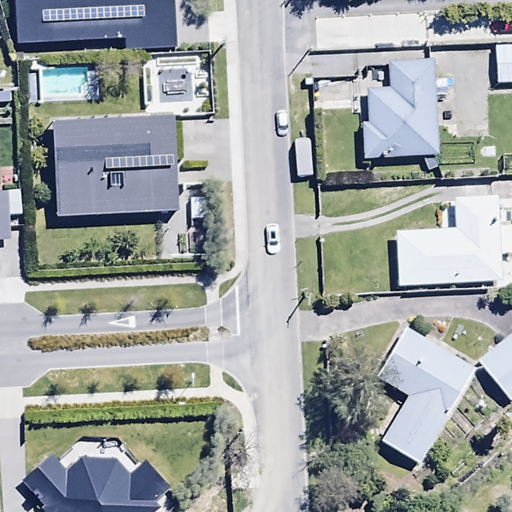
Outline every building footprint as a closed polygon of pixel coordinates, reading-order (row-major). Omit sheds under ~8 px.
[(511,14),(491,15),(492,44),(511,43),(511,14)] [(511,47),(495,48),(495,84),(511,83),(511,47)] [(362,124),(363,160),(437,157),(432,58),(387,60),(388,90),(367,91),(369,123),(362,124)] [(312,85),(313,112),(349,111),(348,84),(312,85)] [(52,120),(54,215),(175,213),(173,118),(52,120)] [(394,232),(396,288),(501,283),(496,179),(454,181),(456,230),(394,232)] [(69,265),(70,316),(169,314),(168,263),(69,265)] [(380,441),(418,463),(473,369),(404,330),(375,380),(405,398),(380,441)] [(511,333),(478,359),(509,400),(511,397),(511,333)] [(74,462),(75,462),(166,458),(164,410),(72,414),(74,462)]
